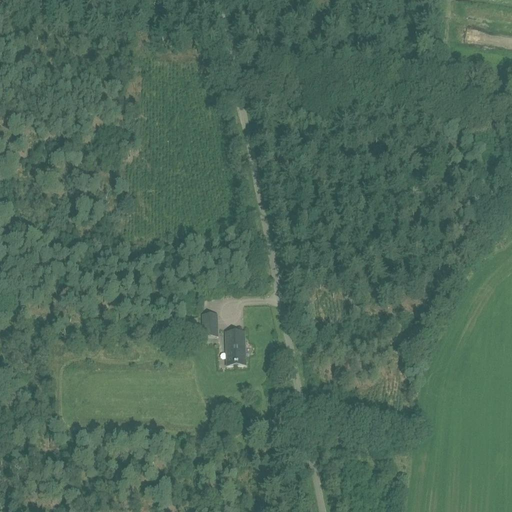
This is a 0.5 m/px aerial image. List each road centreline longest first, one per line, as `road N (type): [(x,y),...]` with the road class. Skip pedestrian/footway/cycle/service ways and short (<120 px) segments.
road 1 (unclassified): [(321,511),(237,68)]
road 2 (track): [(242,99),(511,120)]
